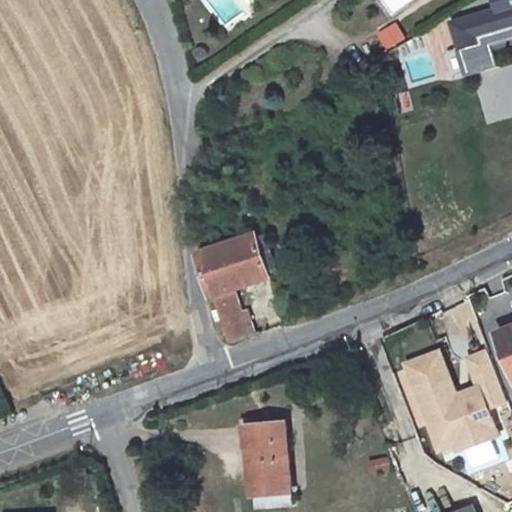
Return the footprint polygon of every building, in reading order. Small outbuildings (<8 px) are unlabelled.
[(380,0),(390,15),(412,0),(380,0)] [(511,0),(497,0),(500,8),(456,19),(462,49),(481,44),(480,37),(511,28),(511,0)] [(406,36),(398,23),(381,32),(390,45),(406,36)] [(511,90),(511,66),(473,78),(487,123),(511,116),(511,96),(510,91),(511,90)] [(256,233),(200,253),(217,310),(221,321),(228,345),(249,337),(235,290),(271,278),(270,274),(257,237),(256,233)] [(267,233),(257,237),(270,274),(281,270),(267,233)] [(511,325),(501,330),(511,357),(511,325)] [(486,405),(505,398),(486,348),(467,355),(477,383),(454,391),(452,392),(454,397),(447,400),(441,383),(450,380),(439,348),(406,360),(437,446),(453,440),(455,447),(496,432),(486,405)] [(454,391),(450,380),(441,383),(447,400),(454,397),(452,392),(454,391)] [(286,425),(247,428),(252,497),(290,495),(286,425)] [(372,474),(394,468),(391,455),(369,461),(372,474)]
